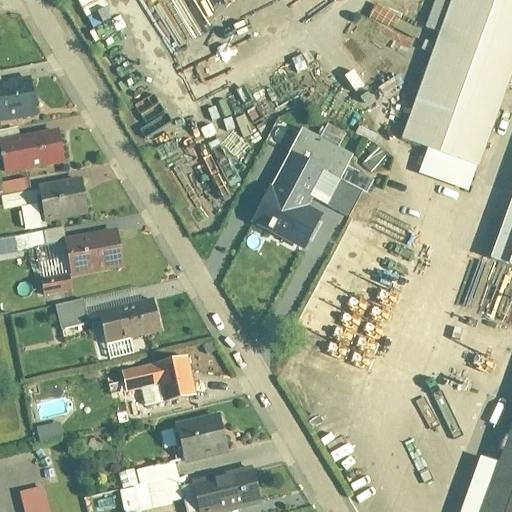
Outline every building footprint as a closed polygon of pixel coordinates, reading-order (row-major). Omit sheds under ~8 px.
[(511,65),(511,0),(450,0),(400,136),(427,146),(418,171),(467,189),(511,65)] [(0,113),(27,109),(19,70),(0,73),(0,113)] [(166,73),(142,87),(154,106),(177,93),(166,73)] [(0,169),(55,159),(48,123),(0,131),(0,169)] [(290,154),(322,172),(339,182),(353,156),(301,127),(287,152),(290,154)] [(322,172),(290,154),(271,189),(269,187),(250,221),(303,249),(321,215),(304,206),(322,172)] [(0,214),(2,222),(77,207),(70,171),(22,180),(20,169),(0,172),(0,214)] [(361,193),(339,182),(327,206),(349,217),(359,196),(361,193)] [(511,264),(511,197),(491,257),(511,264)] [(56,269),(111,258),(103,219),(42,231),(40,220),(0,227),(0,245),(17,242),(27,291),(59,285),(56,269)] [(133,327),(150,323),(140,278),(46,299),(51,322),(84,314),(93,355),(138,346),(133,327)] [(196,399),(187,356),(140,366),(150,409),(196,399)] [(511,511),(511,377),(466,511),(511,511)] [(258,501),(247,460),(180,478),(178,470),(175,460),(223,447),(213,412),(151,428),(159,458),(120,468),(125,487),(131,511),(170,500),(172,511),(222,511),(258,501)] [(43,511),(42,486),(14,488),(16,511),(43,511)]
